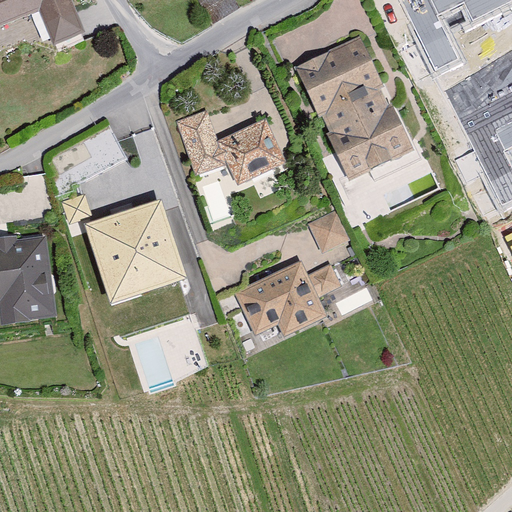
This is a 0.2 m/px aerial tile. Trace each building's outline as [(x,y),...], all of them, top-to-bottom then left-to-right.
[(87,0),(0,0),(0,51),(1,52),(3,31),(50,12),(67,52),(103,37),(87,0)] [(372,34),(304,67),(361,186),(429,153),(372,34)] [(212,107),(181,119),(202,174),(233,162),(224,139),(212,107)] [(277,115),(224,139),(247,189),(300,165),(277,115)] [(60,186),(126,163),(114,129),(48,153),(60,186)] [(160,200),(86,225),(113,304),(187,279),(160,200)] [(309,223),(324,253),(350,240),(335,210),(309,223)] [(58,230),(0,239),(0,305),(11,303),(14,324),(72,314),(58,230)] [(317,255),(239,289),(264,347),(343,313),(317,255)]
